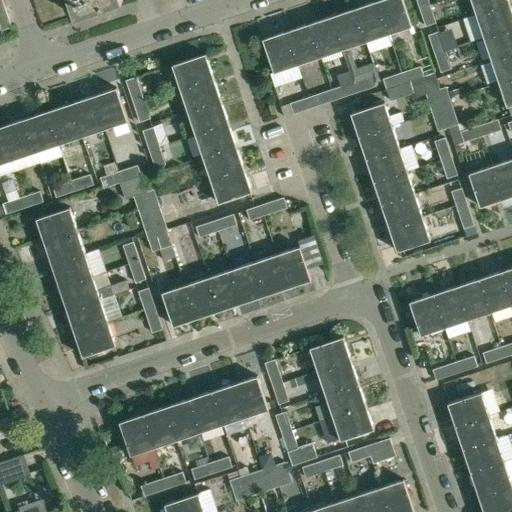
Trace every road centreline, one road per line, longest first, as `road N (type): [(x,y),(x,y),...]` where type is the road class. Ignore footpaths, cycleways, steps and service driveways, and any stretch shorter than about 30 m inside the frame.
road 1 (residential): [(353,302),(40,402)]
road 2 (residential): [(441,511),(371,312),(353,302)]
road 3 (residential): [(38,72),(254,0)]
road 4 (residential): [(353,302),(292,118)]
road 5 (residential): [(91,511),(40,402)]
